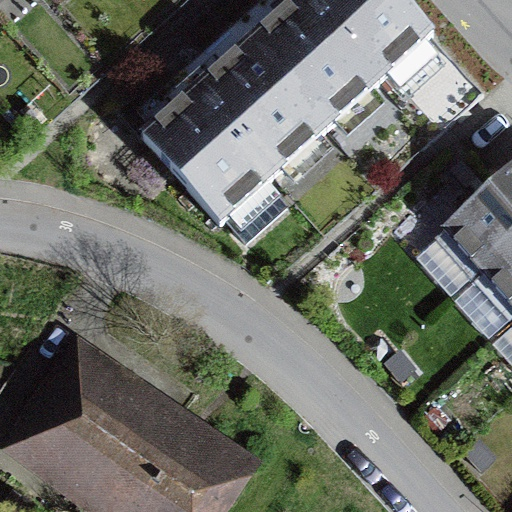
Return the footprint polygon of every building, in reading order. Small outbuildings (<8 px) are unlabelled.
[(433,36),(399,0),(297,0),(248,44),(142,138),(222,228),(226,224),(246,245),(288,207),(268,185),(390,76),(433,36)] [(484,95),(433,36),(390,76),(441,133),(484,95)] [(511,170),(443,231),(482,274),(511,247),(511,170)] [(511,247),(482,274),(511,307),(511,247)] [(49,419),(32,444),(128,511),(200,511),(228,474),(64,359),(30,406),(49,419)]
